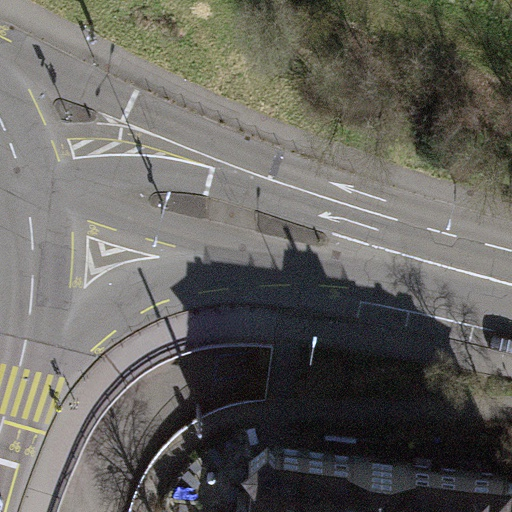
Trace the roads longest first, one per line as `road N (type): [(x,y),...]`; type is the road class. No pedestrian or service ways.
road 1 (tertiary): [(18,154),(511,278)]
road 2 (secondary): [(0,442),(33,293),(31,216),(18,154)]
